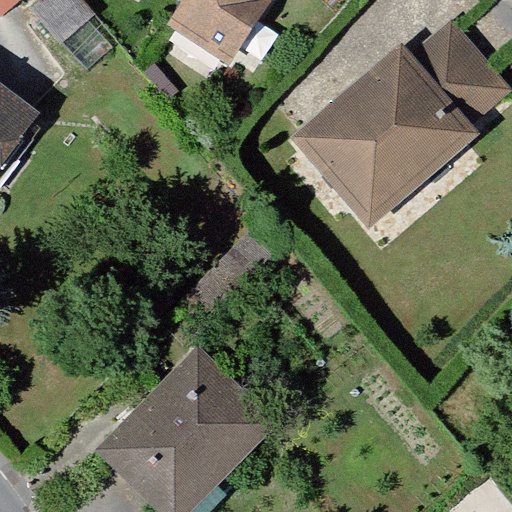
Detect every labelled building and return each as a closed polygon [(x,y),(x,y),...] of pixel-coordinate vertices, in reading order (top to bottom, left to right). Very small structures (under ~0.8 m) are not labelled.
[(0,0),(0,22),(5,28),(42,0),(0,0)] [(154,0),(178,14),(164,39),(233,78),(277,0),(154,0)] [(511,104),(511,100),(456,33),(412,70),(401,56),(285,152),(363,246),(478,151),(469,140),(511,104)] [(0,169),(36,119),(0,92),(0,169)] [(206,351),(113,451),(177,511),(209,511),(288,428),(206,351)]
